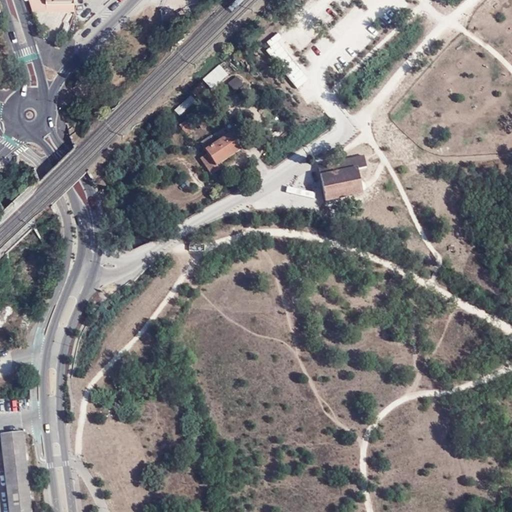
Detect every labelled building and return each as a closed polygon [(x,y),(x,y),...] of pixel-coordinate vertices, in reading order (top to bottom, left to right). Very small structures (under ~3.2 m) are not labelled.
[(212,130),(203,117),(196,122),(205,135),(212,130)] [(203,146),(210,157),(219,170),(243,154),(240,149),(249,143),(240,129),(246,124),(242,120),(227,130),(232,137),(217,146),(212,140),(203,146)] [(320,159),(326,201),(354,196),(367,194),(367,193),(375,191),(375,189),(372,174),(362,175),(362,170),(377,168),(379,167),(377,157),(369,158),(368,156),(326,162),(326,158),(320,159)] [(219,170),(210,157),(204,162),(214,179),(221,174),(219,170)] [(380,188),(377,168),(362,170),(362,175),(372,174),(375,189),(380,188)] [(354,196),(326,201),(327,207),(355,202),(354,196)] [(33,511),(25,433),(3,436),(11,511),(33,511)]
